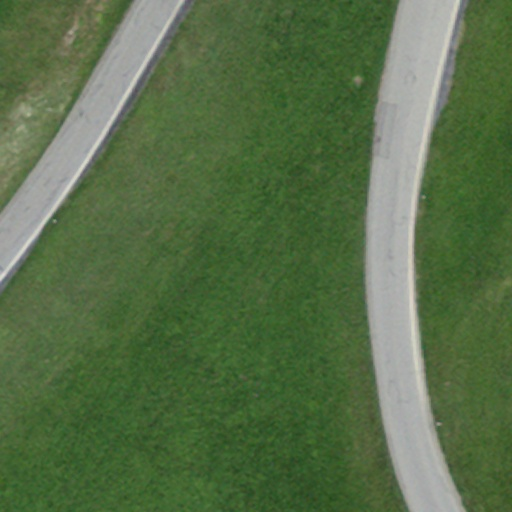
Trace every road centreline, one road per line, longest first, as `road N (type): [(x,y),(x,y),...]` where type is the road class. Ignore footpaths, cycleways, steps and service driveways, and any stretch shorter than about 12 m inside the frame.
road 1 (unclassified): [(434,511),(388,341),(393,151),(435,0)]
road 2 (unclassified): [(157,0),(0,241)]
